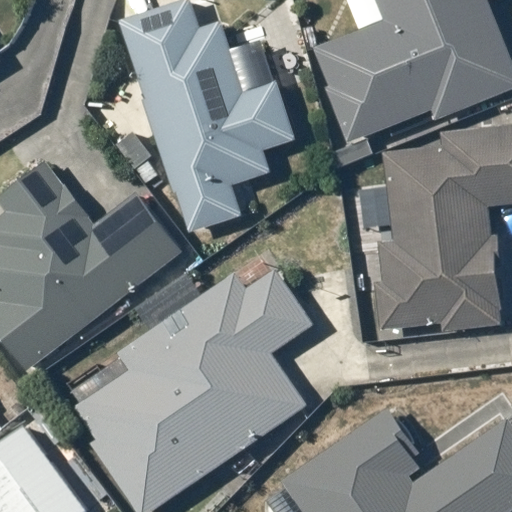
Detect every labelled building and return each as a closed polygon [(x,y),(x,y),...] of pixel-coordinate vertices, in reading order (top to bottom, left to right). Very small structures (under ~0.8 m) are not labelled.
[(205,31),(195,0),(190,0),(124,21),(193,234),(247,216),(236,184),(273,172),(266,150),(298,140),(280,85),(248,95),(225,24),(205,31)] [(352,0),(366,32),(319,51),(355,142),(436,110),(440,120),(511,91),(511,51),(491,0),(352,0)] [(511,121),(448,133),(450,147),(392,158),(397,241),(384,242),(389,328),(445,325),(445,333),(497,330),(496,322),(506,322),(501,235),(491,236),(490,209),(511,204),(511,121)] [(0,219),(0,242),(2,245),(0,246),(0,300),(2,302),(0,303),(0,329),(34,372),(185,253),(139,196),(100,227),(47,160),(42,163),(5,193),(17,207),(0,219)] [(269,255),(210,295),(192,268),(131,309),(149,336),(126,352),(66,393),(146,511),(153,511),(309,406),(274,354),(316,325),(269,255)] [(432,469),(391,408),(284,481),(305,511),(511,511),(511,419),(510,416),(432,469)] [(0,433),(11,425),(0,411),(0,433)] [(89,511),(93,509),(30,424),(0,446),(0,510),(1,511),(89,511)]
